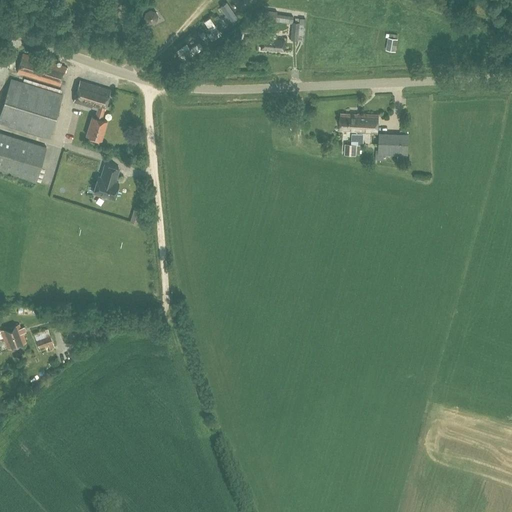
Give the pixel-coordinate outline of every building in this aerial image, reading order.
[(264,10),(263,19),(292,24),(293,22),(293,17),(277,15),(277,11),(264,10)] [(226,31),(241,22),(237,15),(222,24),(226,31)] [(211,16),(206,20),(209,25),(214,21),(211,16)] [(292,24),(291,40),(303,41),(306,20),(299,19),(299,23),(293,22),(292,24)] [(210,25),(215,32),(220,29),(215,22),(210,25)] [(243,33),(235,31),(233,39),(241,41),(243,33)] [(284,40),(262,38),(261,49),(283,52),(284,40)] [(22,53),(17,71),(60,85),(65,66),(22,53)] [(11,78),(0,112),(0,122),(49,137),(62,95),(11,78)] [(86,136),(101,140),(107,120),(101,119),(110,90),(79,81),(72,102),(97,109),(95,117),(92,116),(86,136)] [(358,114),(341,113),(340,130),(357,131),(357,132),(377,133),(378,115),(358,113),(358,114)] [(46,146),(0,132),(0,170),(35,182),(46,146)] [(408,161),(409,134),(379,133),(378,151),(376,151),(375,160),(386,160),(386,155),(398,155),(398,161),(408,161)] [(357,153),(358,142),(347,142),(346,153),(357,153)] [(119,168),(105,164),(101,179),(98,178),(93,192),(114,198),(119,183),(115,181),(119,168)] [(24,328),(21,329),(19,325),(2,331),(8,349),(26,343),(22,333),(26,332),(24,328)] [(55,348),(48,329),(34,334),(39,348),(48,345),(50,350),(55,348)]
